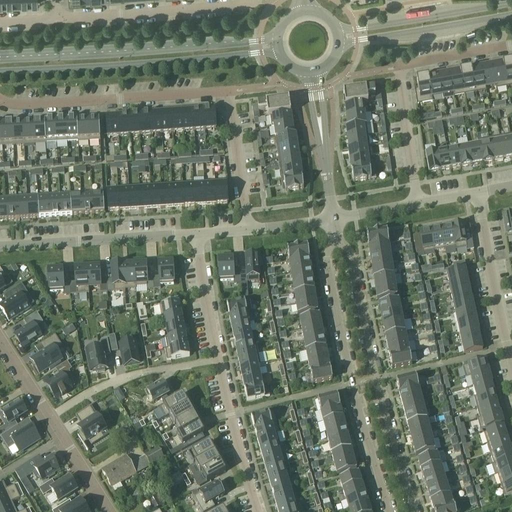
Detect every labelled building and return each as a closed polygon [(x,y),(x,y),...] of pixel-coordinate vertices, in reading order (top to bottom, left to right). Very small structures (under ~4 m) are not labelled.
[(511,62),(503,64),(507,88),(511,86),(511,62)] [(507,88),(503,64),(492,66),(497,89),(507,88)] [(482,68),(486,91),(486,88),(495,86),(496,90),(497,89),(492,66),(482,68)] [(482,68),(471,70),(475,93),(486,91),(482,68)] [(464,95),(475,93),(471,70),(460,72),(464,95)] [(460,72),(449,74),(454,97),(464,95),(460,72)] [(454,97),(449,74),(439,76),(442,96),(453,94),(453,97),(454,97)] [(439,76),(428,78),(433,102),(432,98),(442,96),(439,76)] [(417,106),(433,102),(428,78),(416,80),(417,90),(415,90),(417,106)] [(343,93),(344,100),(347,100),(348,106),(345,106),(345,107),(368,103),(367,97),(375,96),(375,94),(374,89),(343,93)] [(289,101),(258,105),(258,110),(259,112),(267,111),(267,117),(291,114),(290,114),(288,114),(287,108),(290,108),(289,101)] [(345,107),(346,117),(365,115),(363,104),(368,104),(368,103),(345,107)] [(203,111),(205,131),(216,130),(215,110),(203,111)] [(182,112),(183,132),(194,132),(193,111),(182,112)] [(193,111),(194,132),(205,131),(203,111),(193,111)] [(182,112),(171,113),(173,133),(183,132),(182,112)] [(434,112),(418,117),(419,123),(436,119),(435,115),(434,112)] [(160,114),(162,134),(173,133),(171,113),(160,114)] [(139,115),(140,136),(151,135),(150,114),(139,115)] [(162,134),(160,114),(150,114),(151,135),(162,134)] [(274,127),(292,125),(291,114),(267,117),(268,118),(270,117),(271,128),(274,127)] [(128,116),(129,136),(140,136),(139,115),(128,116)] [(346,117),(348,128),(346,128),(366,125),(365,115),(346,117)] [(117,117),(119,137),(129,136),(128,116),(117,117)] [(107,138),(119,137),(117,117),(106,118),(107,138)] [(99,119),(88,120),(89,142),(100,142),(99,119)] [(67,143),(66,120),(55,121),(56,143),(67,143)] [(78,143),(77,120),(66,120),(67,143),(78,142),(78,143)] [(89,142),(88,120),(77,120),(78,143),(89,142)] [(56,143),(55,121),(44,121),(44,122),(46,144),(56,143)] [(34,123),(35,145),(46,144),(44,122),(34,123)] [(24,146),(23,123),(12,124),(13,146),(24,146)] [(35,145),(34,123),(23,123),(24,146),(35,145)] [(12,124),(1,124),(3,147),(13,146),(12,124)] [(296,135),(293,135),(292,125),(274,127),(275,138),(296,135)] [(346,128),(347,139),(368,136),(366,125),(346,128)] [(275,138),(277,149),(297,146),(296,135),(275,138)] [(511,158),(511,145),(510,135),(499,137),(504,160),(511,158)] [(347,139),(349,149),(369,147),(368,136),(347,139)] [(502,160),(504,160),(499,137),(489,139),(493,162),(498,161),(502,161),(502,160)] [(482,164),(493,162),(489,139),(478,141),(482,164)] [(472,165),(482,164),(478,141),(478,143),(468,145),(472,165)] [(457,147),(461,167),(472,165),(468,145),(457,147)] [(299,156),(297,146),(277,149),(278,159),(299,156)] [(350,161),(371,158),(369,147),(349,149),(350,161)] [(457,147),(447,149),(450,169),(461,167),(457,147)] [(440,171),(450,169),(447,149),(436,151),(440,171)] [(440,171),(436,151),(425,153),(429,173),(440,171)] [(278,159),(280,170),(300,167),(299,156),(278,159)] [(350,161),(352,171),(375,168),(374,167),(372,168),(371,158),(350,161)] [(280,170),(281,181),(302,178),(300,167),(280,170)] [(367,180),(376,179),(375,168),(352,171),(353,182),(358,181),(358,182),(367,181),(367,180)] [(302,178),(281,181),(283,192),(290,191),(290,192),(299,190),(304,189),(302,178)] [(226,184),(215,185),(217,205),(228,204),(226,184)] [(204,186),(206,206),(217,205),(215,185),(204,186)] [(183,187),(184,207),(195,207),(194,186),(183,187)] [(204,186),(194,186),(195,207),(206,206),(204,186)] [(184,207),(183,187),(172,188),(173,208),(184,207)] [(163,209),(161,188),(151,189),(152,209),(163,209)] [(161,188),(163,209),(173,208),(172,188),(161,188)] [(151,189),(140,190),(141,210),(152,209),(151,189)] [(129,190),(118,191),(120,211),(130,211),(129,190)] [(129,190),(130,211),(141,210),(140,190),(129,190)] [(108,212),(120,211),(118,191),(107,192),(108,212)] [(92,192),(81,193),(83,216),(94,215),(92,192)] [(94,215),(104,214),(103,192),(92,192),(94,215)] [(81,193),(71,194),(72,216),(83,216),(81,193)] [(49,195),(50,218),(61,217),(60,194),(49,195)] [(71,194),(60,194),(61,217),(72,216),(71,194)] [(49,195),(38,196),(40,218),(50,218),(49,195)] [(38,196),(28,197),(29,219),(40,218),(38,196)] [(17,197),(6,198),(7,220),(18,220),(17,197)] [(28,197),(17,197),(18,220),(29,219),(28,197)] [(511,216),(503,218),(507,238),(511,237),(511,216)] [(456,250),(467,248),(463,225),(452,227),(456,250)] [(455,248),(456,250),(452,227),(441,229),(445,250),(455,248)] [(434,252),(445,250),(441,229),(431,231),(434,252)] [(420,233),(423,254),(434,252),(431,231),(420,233)] [(368,247),(369,248),(388,244),(389,244),(387,232),(380,233),(373,234),(367,235),(368,247)] [(388,244),(369,248),(370,258),(390,255),(388,244)] [(294,250),(288,251),(287,251),(289,263),(309,260),(307,248),(301,249),(301,248),(294,249),(294,250)] [(372,268),(392,265),(390,255),(370,258),(372,268)] [(240,272),(240,284),(247,284),(247,283),(259,282),(259,277),(258,257),(245,258),(246,272),(240,272)] [(240,284),(240,272),(233,273),(232,259),(227,260),(227,258),(217,259),(217,268),(219,268),(220,282),(233,281),(234,285),(240,284)] [(291,273),(311,270),(309,260),(289,263),(291,273)] [(166,289),(165,285),(173,285),(173,271),(174,271),(174,261),(164,262),(164,264),(159,264),(160,277),(153,278),(153,290),(166,289)] [(135,287),(134,265),(123,266),(125,290),(136,290),(135,287)] [(147,290),(153,290),(153,278),(146,278),(145,265),(134,265),(135,287),(147,287),(147,290)] [(393,276),(392,265),(372,268),(374,280),(393,276)] [(125,290),(123,266),(112,267),(113,280),(106,281),(107,293),(125,292),(125,290)] [(76,283),(69,283),(70,295),(89,294),(87,268),(75,269),(76,283)] [(107,293),(106,281),(100,281),(99,268),(87,268),(89,294),(89,288),(100,287),(100,293),(107,293)] [(70,295),(69,283),(63,284),(62,270),(57,270),(57,269),(47,269),(47,279),(49,279),(50,293),(63,292),(63,296),(70,295)] [(311,270),(291,273),(293,284),(313,281),(311,270)] [(465,270),(447,274),(449,284),(468,280),(465,270)] [(374,280),(375,290),(395,287),(393,276),(374,280)] [(468,280),(449,284),(451,294),(470,290),(468,280)] [(293,284),(294,294),(314,291),(313,281),(293,284)] [(21,285),(5,295),(9,301),(0,307),(0,308),(9,322),(30,309),(24,300),(29,297),(21,285)] [(377,301),(397,298),(395,287),(375,290),(377,301)] [(470,290),(451,294),(453,304),(472,300),(470,290)] [(294,294),(296,305),(316,302),(314,291),(294,294)] [(453,304),(455,314),(474,310),(472,300),(453,304)] [(229,317),(252,312),(250,301),(227,306),(229,317)] [(379,305),(381,316),(401,312),(398,301),(379,305)] [(50,302),(42,308),(46,314),(54,308),(50,302)] [(316,302),(296,305),(298,316),(318,313),(316,302)] [(159,307),(161,318),(181,314),(179,303),(159,307)] [(476,320),(474,310),(455,314),(457,324),(476,320)] [(231,327),(254,322),(252,312),(229,317),(231,327)] [(403,322),(401,312),(381,316),(383,326),(403,322)] [(15,336),(23,349),(41,337),(36,328),(43,323),(37,313),(24,322),(28,328),(15,336)] [(181,314),(161,318),(161,319),(164,318),(166,328),(183,325),(181,314)] [(321,327),(319,316),(300,320),(302,331),(321,327)] [(476,320),(457,324),(459,334),(478,330),(476,320)] [(234,338),(256,333),(256,332),(251,333),(249,324),(254,323),(254,322),(231,327),(234,338)] [(383,326),(385,337),(405,333),(403,322),(383,326)] [(185,335),(183,325),(166,328),(167,338),(165,339),(185,335)] [(324,337),(321,327),(302,331),(304,341),(324,337)] [(459,334),(462,344),(480,340),(478,330),(459,334)] [(256,333),(234,338),(236,348),(258,344),(256,333)] [(385,337),(387,347),(407,343),(405,333),(385,337)] [(50,371),(61,364),(60,361),(61,361),(55,351),(62,347),(55,337),(55,336),(55,335),(38,346),(39,347),(41,345),(45,352),(31,361),(40,374),(48,369),(50,371)] [(165,349),(165,350),(187,346),(185,335),(165,339),(167,349),(165,349)] [(306,352),(326,348),(324,337),(304,341),(306,352)] [(109,341),(112,352),(118,351),(115,339),(109,341)] [(86,349),(90,373),(97,371),(97,374),(105,372),(104,370),(107,369),(105,357),(111,355),(108,340),(101,341),(102,346),(86,349)] [(480,340),(462,344),(464,355),(483,351),(480,340)] [(134,342),(119,345),(124,367),(139,364),(134,342)] [(387,347),(390,358),(409,353),(407,343),(387,347)] [(238,359),(258,355),(256,344),(259,344),(258,344),(236,348),(238,359)] [(187,346),(165,350),(167,361),(189,357),(187,346)] [(326,348),(306,352),(308,362),(328,359),(326,348)] [(412,366),(409,353),(390,358),(392,370),(412,366)] [(238,359),(240,369),(261,365),(258,355),(238,359)] [(308,362),(310,373),(330,369),(328,359),(308,362)] [(488,372),(485,361),(463,367),(466,378),(488,372)] [(60,377),(46,386),(55,399),(61,395),(62,397),(66,394),(65,393),(71,389),(66,381),(70,379),(66,373),(72,369),(67,362),(56,370),(60,377)] [(261,366),(261,365),(240,369),(242,380),(260,376),(258,366),(261,366)] [(332,381),(330,369),(310,373),(313,385),(332,381)] [(491,382),(488,372),(466,378),(466,379),(470,377),(473,387),(491,382)] [(242,380),(245,391),(267,386),(267,385),(262,386),(260,376),(242,380)] [(396,382),(399,393),(418,388),(416,377),(396,382)] [(491,382),(473,387),(476,397),(474,398),(494,393),(491,382)] [(168,400),(166,396),(169,395),(162,384),(154,388),(153,387),(147,390),(148,391),(147,392),(153,403),(157,402),(159,405),(168,400)] [(270,397),(267,386),(245,391),(247,402),(270,397)] [(421,399),(418,388),(399,393),(402,404),(421,399)] [(474,398),(477,409),(497,403),(494,393),(474,398)] [(183,395),(159,408),(165,418),(169,416),(188,405),(183,395)] [(318,401),(321,413),(340,408),(337,396),(318,401)] [(424,409),(421,399),(402,404),(405,414),(424,409)] [(18,419),(26,414),(19,403),(0,414),(0,418),(5,426),(0,429),(0,435),(1,437),(18,426),(15,422),(19,419),(18,419)] [(477,409),(479,419),(477,419),(477,420),(500,414),(497,403),(477,409)] [(169,416),(175,425),(193,415),(188,405),(169,416)] [(90,408),(76,417),(82,427),(80,428),(82,431),(77,435),(83,445),(88,441),(92,446),(93,445),(102,439),(96,430),(103,426),(97,417),(96,418),(90,408)] [(343,417),(340,408),(321,413),(323,423),(343,417)] [(424,409),(405,414),(407,425),(427,420),(424,409)] [(251,418),(254,429),(276,423),(273,412),(251,418)] [(480,431),(503,425),(500,414),(477,420),(480,431)] [(199,424),(193,415),(175,425),(176,425),(181,434),(177,436),(199,424)] [(323,423),(326,433),(346,428),(343,417),(323,423)] [(429,430),(427,420),(407,425),(410,435),(429,430)] [(276,423),(254,429),(257,440),(279,433),(276,423)] [(201,436),(204,434),(199,424),(177,436),(182,446),(192,440),(194,444),(203,439),(201,436)] [(36,431),(33,433),(29,428),(22,432),(18,426),(1,437),(0,437),(8,450),(15,446),(19,453),(40,440),(39,438),(40,438),(36,431)] [(507,438),(503,427),(484,434),(487,445),(507,438)] [(326,433),(329,444),(348,439),(346,428),(326,433)] [(410,435),(413,446),(432,441),(429,430),(410,435)] [(280,444),(277,434),(279,434),(279,433),(257,440),(260,450),(280,444)] [(464,453),(468,452),(465,442),(471,440),(469,436),(460,439),(462,446),(464,453)] [(487,445),(490,455),(510,448),(507,438),(487,445)] [(348,439),(329,444),(332,455),(351,450),(348,439)] [(432,441),(413,446),(416,457),(435,451),(432,441)] [(200,444),(187,451),(189,455),(188,455),(194,465),(215,453),(209,443),(202,447),(200,444)] [(263,461),(285,454),(283,454),(280,444),(260,450),(263,461)] [(144,456),(150,467),(165,459),(158,448),(144,456)] [(511,453),(510,448),(490,455),(494,465),(491,465),(491,466),(511,459),(511,453)] [(351,450),(332,455),(334,465),(354,460),(351,450)] [(215,453),(194,465),(194,466),(195,465),(200,474),(220,463),(215,453)] [(285,454),(263,461),(266,471),(288,465),(285,454)] [(437,454),(418,460),(421,470),(440,464),(437,454)] [(20,469),(15,472),(20,482),(26,478),(33,474),(36,478),(39,476),(42,481),(48,477),(49,479),(55,476),(54,474),(59,470),(55,464),(58,462),(54,456),(41,464),(37,458),(20,469)] [(111,489),(136,475),(126,457),(101,471),(111,489)] [(493,470),(495,476),(511,470),(511,459),(491,466),(493,470)] [(334,465),(337,476),(357,471),(354,460),(334,465)] [(220,463),(200,474),(201,474),(207,483),(218,477),(226,473),(220,463)] [(443,475),(440,464),(421,470),(424,481),(443,475)] [(266,471),(269,481),(291,475),(288,465),(266,471)] [(511,481),(511,470),(495,476),(495,477),(497,476),(500,486),(511,481)] [(339,479),(342,489),(362,483),(358,473),(339,479)] [(294,485),(291,475),(269,481),(272,492),(294,485)] [(447,486),(443,475),(424,481),(427,491),(447,486)] [(58,503),(77,491),(69,478),(56,487),(52,481),(40,489),(43,496),(51,491),(58,503)] [(511,495),(511,481),(500,486),(504,498),(511,495)] [(14,486),(6,490),(3,483),(0,484),(0,500),(17,492),(21,491),(18,485),(14,486)] [(365,494),(362,483),(342,489),(346,500),(365,494)] [(201,511),(206,511),(214,507),(212,502),(224,495),(218,484),(194,498),(201,511)] [(275,502),(295,496),(292,497),(290,487),(294,486),(294,485),(272,492),(275,502)] [(431,502),(450,496),(447,486),(427,491),(431,502)] [(488,493),(488,490),(481,492),(479,493),(481,499),(489,497),(488,493)] [(0,500),(0,511),(6,511),(15,508),(12,502),(20,499),(24,497),(21,491),(17,492),(0,500)] [(368,505),(365,494),(346,500),(349,511),(368,505)] [(275,502),(277,511),(279,511),(300,506),(298,506),(296,501),(295,496),(275,502)] [(453,506),(450,496),(431,502),(434,511),(453,506)] [(67,510),(64,504),(52,511),(87,511),(81,501),(67,510)]
